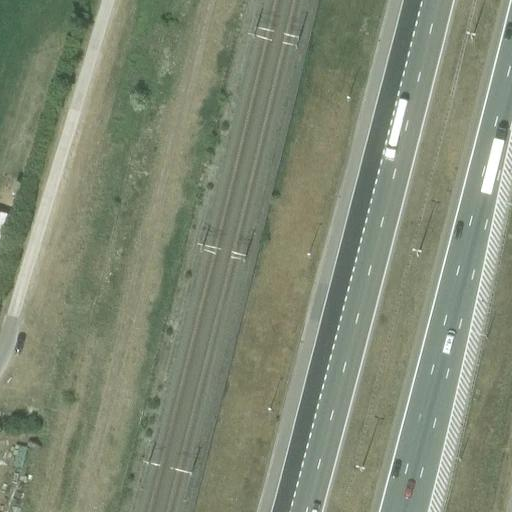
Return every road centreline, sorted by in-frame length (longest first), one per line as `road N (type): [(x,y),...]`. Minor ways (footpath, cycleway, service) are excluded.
road 1 (motorway): [(436,0),(306,511)]
road 2 (motorway): [(393,511),(511,55)]
road 3 (unclassified): [(107,0),(0,346)]
